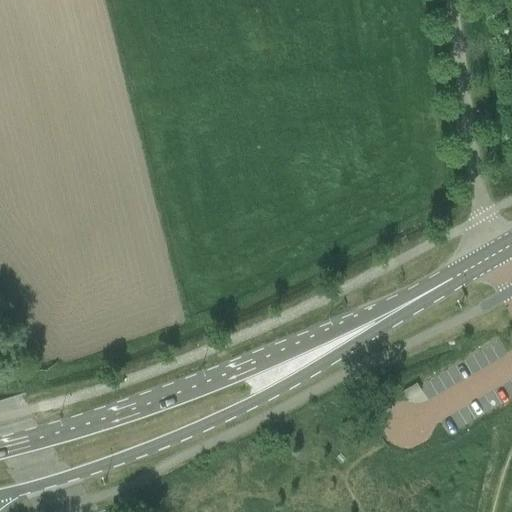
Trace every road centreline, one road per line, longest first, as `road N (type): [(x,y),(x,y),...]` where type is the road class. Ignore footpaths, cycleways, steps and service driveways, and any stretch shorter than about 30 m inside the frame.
road 1 (tertiary): [(0,495),(121,459),(253,403),(436,288)]
road 2 (tertiary): [(436,288),(125,419),(0,454)]
road 3 (unclassified): [(493,257),(453,0)]
